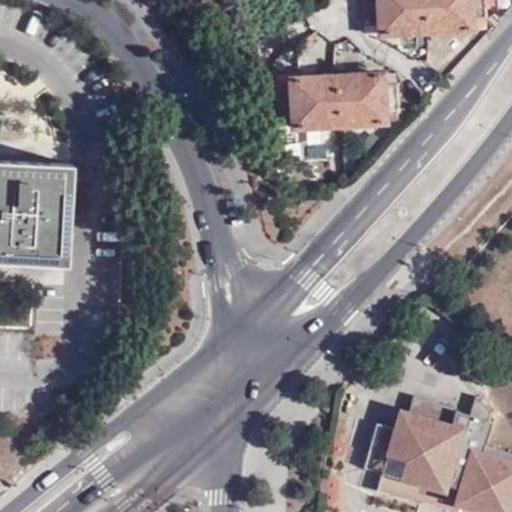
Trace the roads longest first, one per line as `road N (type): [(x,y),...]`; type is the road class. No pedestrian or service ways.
road 1 (residential): [(483,69),(258,355)]
road 2 (secondary): [(279,357),(373,279),(511,116)]
road 3 (secondary): [(483,69),(258,314)]
road 4 (residential): [(73,0),(118,32),(186,161),(217,258)]
road 5 (unclassified): [(48,511),(160,423)]
road 6 (secondary): [(73,511),(187,426)]
road 7 (secondary): [(122,423),(12,511)]
road 8 (secondary): [(227,342),(122,423)]
